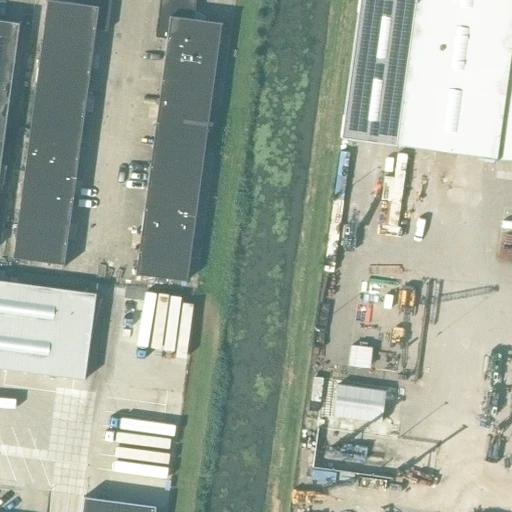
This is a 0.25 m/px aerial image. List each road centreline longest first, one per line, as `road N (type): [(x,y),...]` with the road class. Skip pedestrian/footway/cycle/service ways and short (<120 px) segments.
road 1 (unknown): [(376,0),(359,208),(361,225),(436,287),(424,475),(439,506),(511,511)]
road 2 (unknown): [(147,0),(111,266)]
